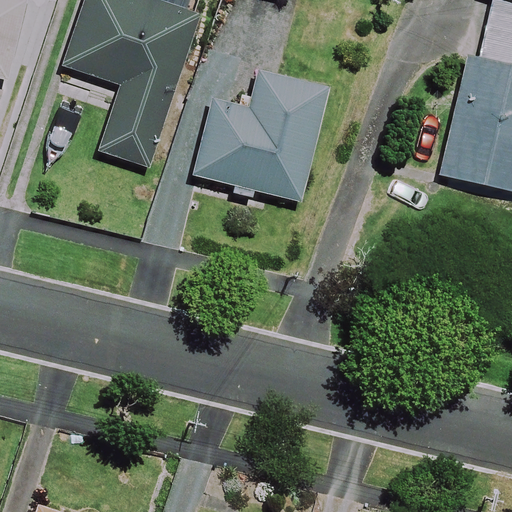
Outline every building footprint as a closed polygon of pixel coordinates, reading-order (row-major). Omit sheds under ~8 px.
[(31,0),(0,0),(0,67),(14,71),(31,0)] [(191,22),(123,0),(77,0),(54,71),(113,90),(90,158),(141,174),(191,22)] [(511,0),(484,0),(480,31),(511,37),(511,0)] [(511,75),(460,63),(432,179),(511,198),(511,75)] [(318,96),(248,79),(239,116),(201,106),(183,183),(290,208),(318,96)]
